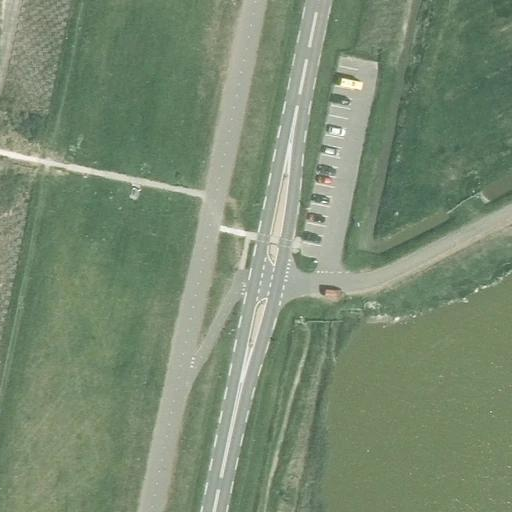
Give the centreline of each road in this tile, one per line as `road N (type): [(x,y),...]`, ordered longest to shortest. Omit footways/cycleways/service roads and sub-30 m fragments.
road 1 (track): [(267,511),(309,343),(315,284)]
road 2 (unclassified): [(328,285),(371,281),(511,212)]
road 3 (tertiary): [(288,144),(318,0)]
road 4 (tertiary): [(288,144),(278,154),(253,276)]
road 5 (tertiary): [(277,281),(293,179),(288,144)]
road 6 (tertiary): [(212,511),(239,383)]
